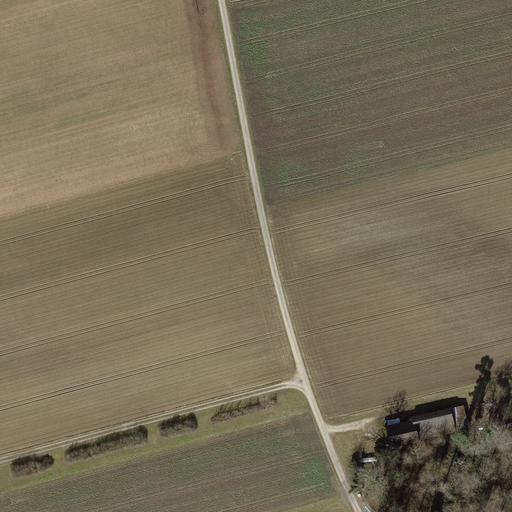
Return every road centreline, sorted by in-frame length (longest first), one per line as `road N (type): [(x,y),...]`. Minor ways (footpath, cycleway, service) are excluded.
road 1 (track): [(220,0),(275,278),(303,379),(359,511)]
road 2 (track): [(0,461),(303,379)]
road 3 (track): [(324,432),(453,396)]
